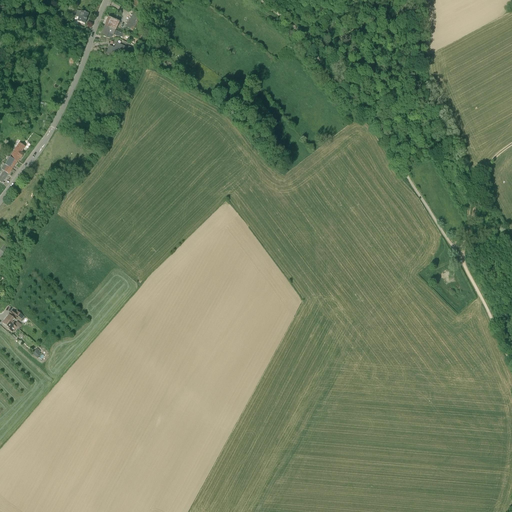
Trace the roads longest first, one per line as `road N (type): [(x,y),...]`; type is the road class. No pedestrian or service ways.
road 1 (track): [(452,246),(374,116),(348,99),(294,27)]
road 2 (unclassified): [(0,201),(63,108),(106,0)]
